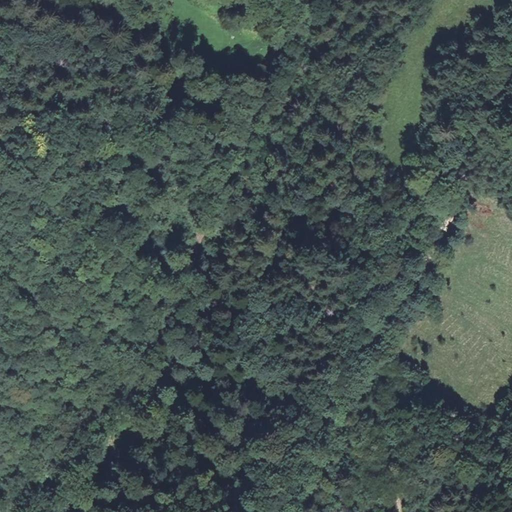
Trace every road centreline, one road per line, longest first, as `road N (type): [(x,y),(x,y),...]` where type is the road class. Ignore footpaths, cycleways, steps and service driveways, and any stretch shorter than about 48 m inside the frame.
road 1 (track): [(302,0),(179,284),(115,396),(12,511)]
road 2 (track): [(301,511),(403,297),(511,116)]
